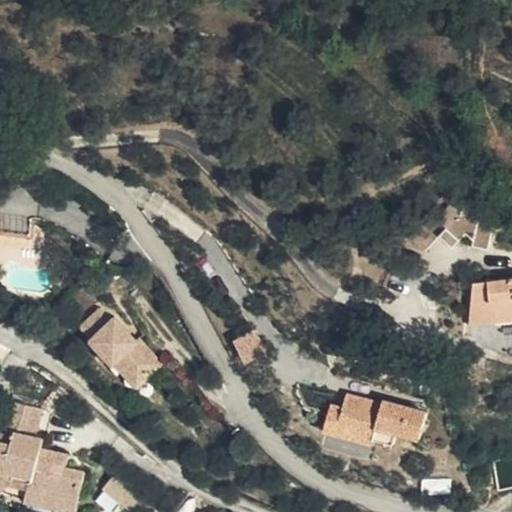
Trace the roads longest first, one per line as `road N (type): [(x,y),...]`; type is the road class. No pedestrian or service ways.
road 1 (unclassified): [(0,142),(39,150),(101,188),(138,223),(195,308),(252,425),(295,472),(396,511)]
road 2 (unknown): [(74,172),(303,196),(348,234),(444,345),(511,356)]
